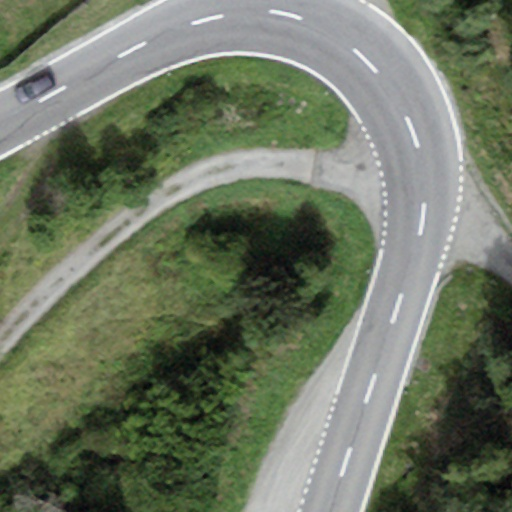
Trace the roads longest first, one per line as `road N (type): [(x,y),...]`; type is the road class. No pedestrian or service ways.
road 1 (primary): [(0,123),(131,51),(250,12),(329,31),(374,70),(411,127),(424,205),(331,511)]
road 2 (track): [(511,263),(425,179),(249,162),(187,182),(48,293),(0,343)]
